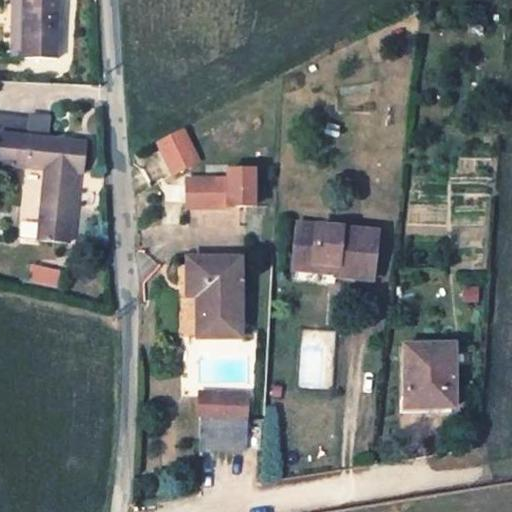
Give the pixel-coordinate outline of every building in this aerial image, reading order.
[(55,0),(23,0),(23,57),(54,56),(55,0)] [(181,130),(157,142),(172,173),(196,160),(181,130)] [(85,144),(0,137),(0,166),(44,171),(37,240),(67,243),(74,174),(82,175),(85,144)] [(227,171),(228,180),(229,180),(230,204),(254,203),(253,170),(227,171)] [(228,180),(186,181),(186,209),(230,209),(230,204),(229,180),(228,180)] [(296,224),(293,263),(335,267),(334,276),(370,280),(375,233),(296,224)] [(187,259),(187,290),(195,290),(195,298),(196,338),(241,338),(240,259),(187,259)] [(292,271),(334,276),(335,267),(293,263),(292,271)] [(187,299),(195,298),(195,290),(187,290),(187,299)] [(403,346),(404,402),(427,402),(427,409),(454,409),(453,345),(403,346)] [(245,418),(246,399),(207,396),(206,417),(245,418)] [(244,450),(245,418),(206,417),(200,417),(199,449),(244,450)]
